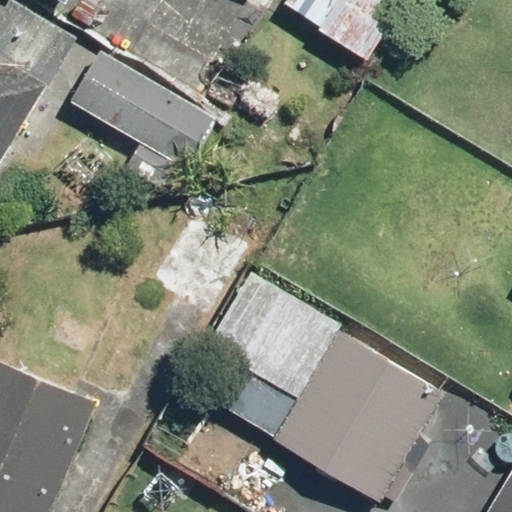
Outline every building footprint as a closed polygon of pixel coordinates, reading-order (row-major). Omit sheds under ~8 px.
[(44,0),(61,10),(67,0),(44,0)] [(405,10),(388,0),(277,0),(273,7),(369,67),(405,10)] [(0,162),(75,42),(8,1),(0,13),(0,162)] [(97,55),(68,105),(138,145),(123,171),(160,192),(175,166),(184,171),(212,121),(97,55)] [(208,322),(254,242),(189,206),(144,285),(208,322)] [(338,330),(248,276),(204,350),(230,365),(209,400),(275,440),(271,446),(377,508),(442,399),(334,336),(338,330)] [(0,511),(49,511),(89,409),(32,387),(0,372),(0,511)] [(209,410),(178,391),(146,445),(232,497),(265,444),(209,410)] [(511,511),(511,468),(485,511),(511,511)]
